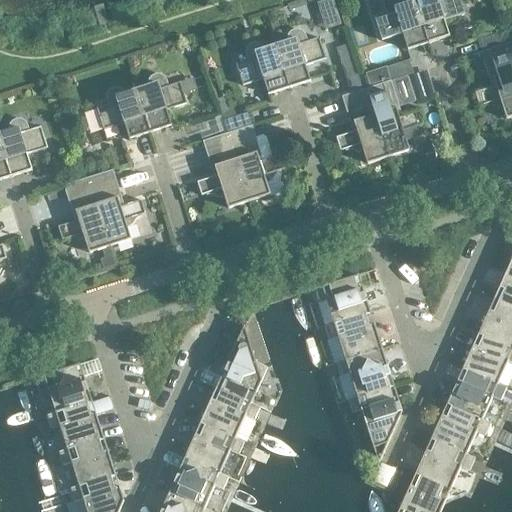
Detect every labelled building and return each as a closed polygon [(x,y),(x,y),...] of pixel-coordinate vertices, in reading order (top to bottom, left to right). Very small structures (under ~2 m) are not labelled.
[(402,36),(407,52),(428,45),(414,3),(403,6),(402,4),(401,3),(399,1),(398,0),(396,0),(391,0),(390,0),(388,1),(387,3),(385,4),(385,6),(384,8),(384,10),(385,12),(386,17),(374,21),(381,42),(402,36)] [(428,45),(444,40),(449,38),(444,22),(465,15),(459,0),(422,0),(414,3),(428,45)] [(289,90),(305,84),(310,83),(305,67),(326,60),(319,39),(307,43),(306,38),(305,36),(304,34),(302,33),(300,32),(299,31),(297,31),(295,31),(293,31),(291,32),(290,33),(288,35),(287,37),(287,38),(287,40),(287,42),(287,44),(275,47),(289,90)] [(263,80),(268,96),(289,90),(275,47),(264,51),(263,49),(262,47),(260,46),(258,45),(256,44),(254,44),(252,45),(250,45),(248,47),(247,48),(246,50),(245,51),(245,53),(245,55),(245,57),(247,62),(235,66),(242,87),(263,80)] [(345,46),(335,50),(349,95),(362,91),(345,46)] [(511,68),(505,46),(480,53),(489,81),(493,80),(495,88),(474,94),(479,108),(484,106),(484,107),(488,106),(491,107),(494,108),(498,109),(501,108),(506,121),(511,118),(511,68)] [(403,61),(384,67),(385,69),(389,81),(407,75),(403,61)] [(389,81),(385,69),(364,75),(368,87),(389,81)] [(150,134),(166,129),(170,127),(166,111),(186,105),(183,96),(180,84),(168,87),(167,82),(166,80),(165,79),(163,77),(161,76),(159,76),(158,75),(156,75),(154,76),(152,77),(151,78),(149,79),(148,81),(148,83),(148,84),(148,86),(148,88),(136,92),(150,134)] [(390,82),(366,90),(388,159),(409,152),(405,139),(408,138),(411,135),(413,132),(415,129),(418,129),(418,127),(423,126),(419,112),(398,119),(395,111),(399,110),(390,82)] [(124,125),(129,141),(150,134),(136,92),(125,96),(124,94),(123,92),(121,91),(120,90),(118,89),(117,89),(115,89),(113,89),(111,90),(109,91),(108,93),(107,94),(106,96),(106,97),(106,100),(106,101),(108,106),(96,110),(103,132),(124,125)] [(341,98),(350,125),(354,124),(356,132),(335,139),(340,152),(345,151),(345,152),(349,151),(352,151),(355,153),(359,154),(362,152),(367,165),(388,159),(366,90),(362,91),(349,95),(341,98)] [(308,106),(309,118),(331,116),(330,104),(308,106)] [(235,118),(223,121),(227,134),(249,128),(245,115),(235,118)] [(0,144),(11,179),(27,174),(32,172),(26,156),(47,150),(41,129),(29,132),(28,127),(27,125),(25,124),(24,122),(22,121),(20,121),(17,120),(15,121),(13,121),(11,123),(10,124),(8,126),(8,128),(7,130),(7,132),(7,133),(0,135),(0,144)] [(235,161),(249,203),(270,196),(266,183),(269,182),(272,180),(274,176),(276,174),(280,173),(279,172),(284,170),(280,157),(272,159),(265,138),(261,137),(255,138),(251,127),(249,128),(227,134),(227,135),(235,161)] [(227,210),(249,203),(235,161),(227,135),(202,142),(211,170),(214,169),(217,177),(196,183),(201,197),(206,195),(206,196),(210,195),(213,196),(216,197),(220,198),(223,197),(227,210)] [(0,144),(0,182),(11,179),(0,144)] [(112,171),(88,179),(110,248),(131,241),(127,228),(130,227),(133,224),(134,221),(137,219),(140,218),(140,217),(145,215),(141,201),(120,208),(117,200),(121,199),(112,171)] [(63,187),(72,214),(75,213),(78,221),(57,228),(62,242),(67,240),(67,241),(71,240),(74,240),(77,242),(81,243),(84,242),(88,255),(110,248),(88,179),(63,187)] [(503,292),(498,303),(511,308),(511,259),(498,290),(503,292)] [(370,315),(364,295),(362,288),(357,290),(354,279),(358,278),(358,277),(312,291),(316,305),(326,302),(333,325),(333,326),(365,316),(370,315)] [(478,336),(482,338),(511,350),(511,308),(498,303),(493,313),(489,311),(478,336)] [(369,326),(365,316),(333,326),(333,325),(324,328),(328,341),(337,339),(345,362),(377,352),(377,353),(382,351),(373,325),(369,326)] [(225,381),(220,392),(251,406),(251,405),(261,382),(267,369),(255,364),(244,329),(243,329),(220,379),(225,381)] [(462,371),(466,373),(467,373),(497,386),(498,386),(508,364),(511,365),(511,350),(482,338),(478,348),(473,346),(462,371)] [(380,363),(377,353),(377,352),(345,362),(336,365),(340,378),(349,375),(356,398),(357,399),(389,389),(393,388),(385,362),(380,363)] [(80,367),(80,366),(34,381),(38,394),(47,391),(55,414),(55,415),(87,405),(92,404),(84,377),(79,379),(76,369),(80,367)] [(506,390),(498,386),(497,386),(467,373),(466,373),(462,383),(457,381),(446,406),(450,408),(451,408),(482,421),(492,398),(501,402),(506,390)] [(361,412),(378,466),(402,413),(397,398),(392,400),(389,389),(357,399),(356,398),(347,401),(352,415),(361,412)] [(204,427),(235,441),(235,440),(245,418),(254,422),(260,409),(251,405),(251,406),(220,392),(215,402),(211,400),(200,426),(204,427)] [(67,451),(99,441),(99,442),(104,440),(95,414),(91,415),(87,405),(55,415),(55,414),(46,417),(50,431),(59,428),(67,451)] [(466,456),(476,434),(485,438),(491,425),(482,421),(451,408),(450,408),(446,418),(442,416),(439,422),(430,441),(435,443),(466,456)] [(184,460),(188,462),(189,462),(219,476),(220,475),(230,453),(238,457),(244,444),(235,440),(235,441),(204,427),(200,437),(195,435),(184,460)] [(78,487),(79,488),(111,478),(111,479),(115,477),(107,451),(102,452),(99,442),(99,441),(67,451),(58,454),(62,467),(71,464),(78,487)] [(415,476),(419,478),(450,492),(460,469),(469,473),(475,460),(466,456),(435,443),(430,453),(426,451),(423,457),(415,476)] [(180,470),(168,495),(168,496),(173,498),(173,497),(204,511),(204,510),(214,488),(223,492),(228,479),(220,475),(219,476),(189,462),(188,462),(184,472),(180,470)] [(119,487),(136,482),(131,467),(115,472),(119,487)] [(114,489),(111,479),(111,478),(79,488),(78,487),(69,490),(74,504),(83,501),(86,511),(119,511),(123,502),(118,487),(114,489)] [(410,486),(408,492),(399,511),(440,511),(450,492),(419,478),(415,488),(410,486)] [(160,511),(208,511),(204,510),(204,511),(173,497),(173,498),(168,496),(160,511)]
